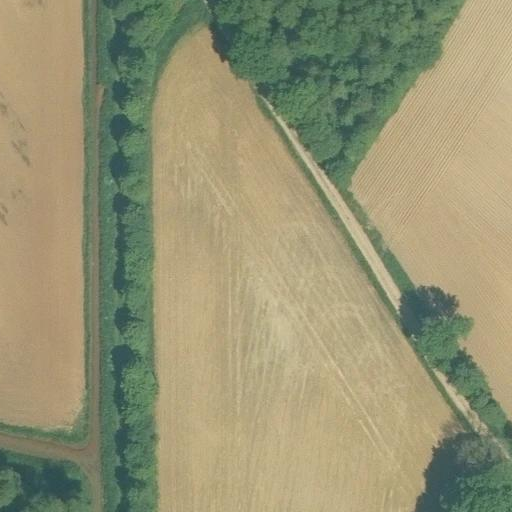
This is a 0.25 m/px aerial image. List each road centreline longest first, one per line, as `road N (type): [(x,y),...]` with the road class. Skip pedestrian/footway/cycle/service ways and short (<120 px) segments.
road 1 (track): [(209,0),(480,433),(511,470)]
road 2 (track): [(129,511),(115,0)]
